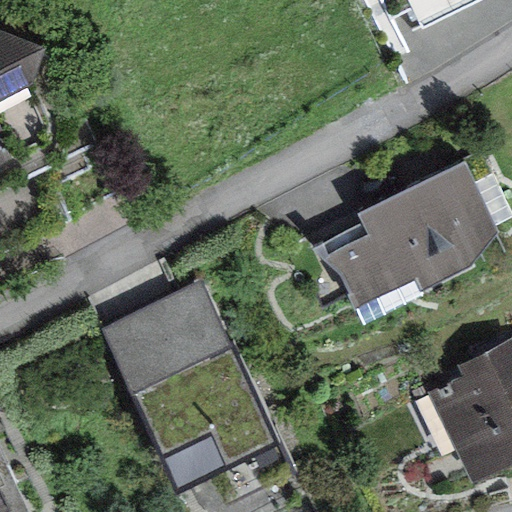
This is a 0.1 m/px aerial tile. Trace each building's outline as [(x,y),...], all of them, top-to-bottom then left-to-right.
[(405,0),(422,31),(483,0),(405,0)] [(0,29),(0,176),(49,149),(44,139),(47,117),(44,99),(36,81),(47,48),(0,29)] [(423,289),(507,246),(464,160),(358,213),(368,233),(330,252),(357,305),(416,275),(423,289)] [(102,328),(191,511),(227,511),(296,479),(200,281),(102,328)] [(462,374),(431,389),(473,477),(511,458),(511,338),(458,364),(462,374)] [(35,511),(0,439),(0,511),(35,511)]
